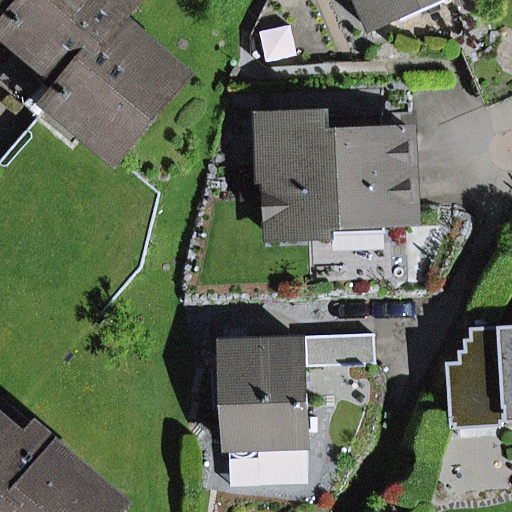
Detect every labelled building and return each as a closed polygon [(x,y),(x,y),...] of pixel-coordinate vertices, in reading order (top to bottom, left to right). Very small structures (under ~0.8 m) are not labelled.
[(10,0),(25,11),(32,3),(27,0),(10,0)] [(27,0),(32,3),(25,11),(15,22),(47,49),(40,58),(71,84),(61,96),(93,123),(86,131),(119,159),(188,78),(122,22),(138,2),(135,0),(27,0)] [(358,0),(373,32),(446,0),(358,0)] [(40,58),(47,49),(15,22),(8,31),(40,58)] [(357,135),(384,134),(383,114),(356,115),(357,135)] [(386,224),(417,223),(413,133),(357,135),(356,115),(262,119),(265,179),(270,178),(272,239),(332,236),(331,206),(356,205),(357,225),(386,224)] [(386,224),(357,225),(356,205),(331,206),(332,236),(386,234),(386,224)] [(511,328),(472,330),(473,342),(467,342),(467,353),(461,353),(462,366),(449,367),(453,427),(456,426),(456,431),(504,428),(503,424),(507,423),(506,409),(511,408),(511,328)] [(227,346),(250,345),(250,329),(226,330),(227,346)] [(310,484),(306,368),(376,365),(375,336),(305,338),(306,343),(250,345),(227,346),(226,346),(227,370),(228,412),(231,487),(310,484)] [(213,412),(228,412),(227,370),(211,371),(213,412)] [(31,444),(0,417),(0,511),(123,511),(128,506),(41,432),(31,444)]
